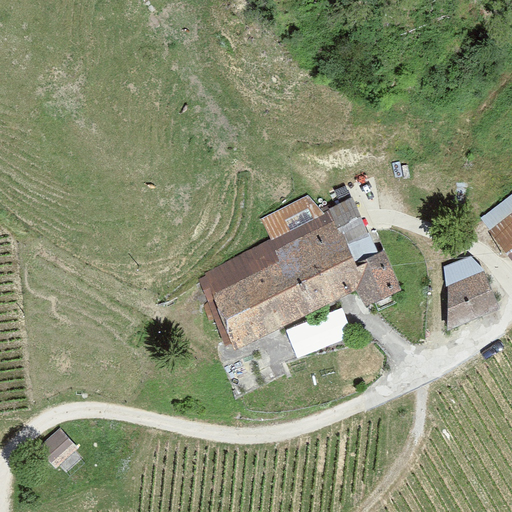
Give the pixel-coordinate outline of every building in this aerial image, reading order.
[(511,185),(481,212),(511,247),(511,185)] [(350,192),(197,266),(233,338),(358,278),(366,295),(405,276),(389,241),(377,247),(350,192)] [(470,251),(441,260),(443,320),(500,291),(486,262),(470,251)] [(331,310),(283,329),(293,355),(341,337),(331,310)] [(68,425),(41,436),(54,468),(81,456),(68,425)]
